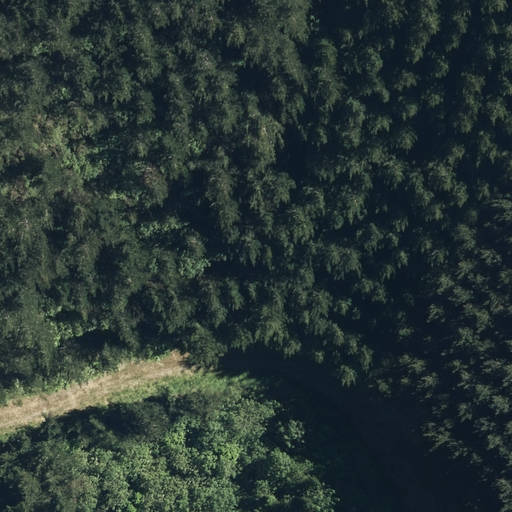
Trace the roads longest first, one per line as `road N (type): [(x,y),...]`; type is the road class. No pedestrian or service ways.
road 1 (track): [(0,416),(157,366),(223,356),(280,361),(350,397),(429,511)]
road 2 (track): [(382,444),(490,511)]
